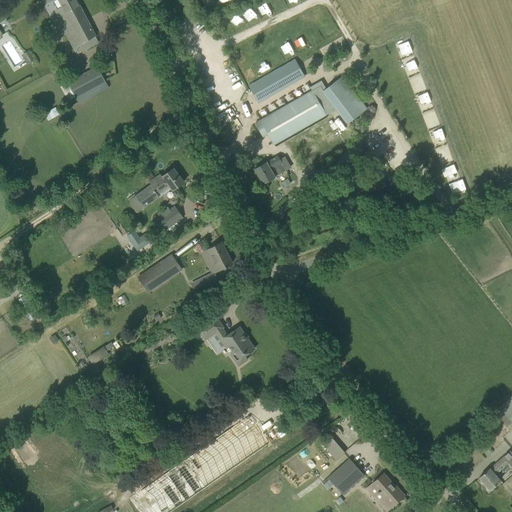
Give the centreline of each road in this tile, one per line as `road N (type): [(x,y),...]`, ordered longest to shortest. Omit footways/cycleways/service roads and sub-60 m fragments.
road 1 (unclassified): [(272,280),(137,0)]
road 2 (unclassified): [(459,511),(311,342),(272,280)]
road 3 (unclassified): [(272,280),(377,236),(511,200)]
